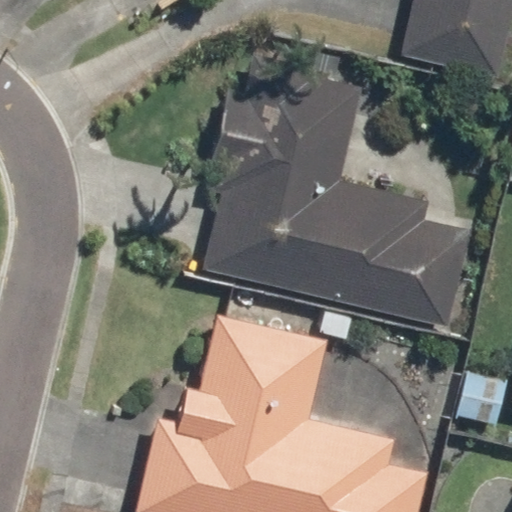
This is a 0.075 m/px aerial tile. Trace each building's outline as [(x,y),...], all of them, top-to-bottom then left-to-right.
[(511,2),(511,0),(402,0),(390,54),(489,76),(506,1),(511,2)] [(216,167),(191,265),(439,326),(463,227),(415,215),(420,196),(335,175),(358,82),(243,54),(234,92),(215,88),(197,162),(216,167)] [(143,412),(120,511),(123,511),(410,511),(420,469),(380,460),(387,433),(300,413),(319,335),(206,309),(188,384),(173,380),(164,417),(143,412)] [(511,357),(501,403),(511,405),(511,357)] [(497,377),(451,366),(439,417),(485,428),(497,377)] [(511,511),(511,477),(505,476),(496,511),(511,511)]
